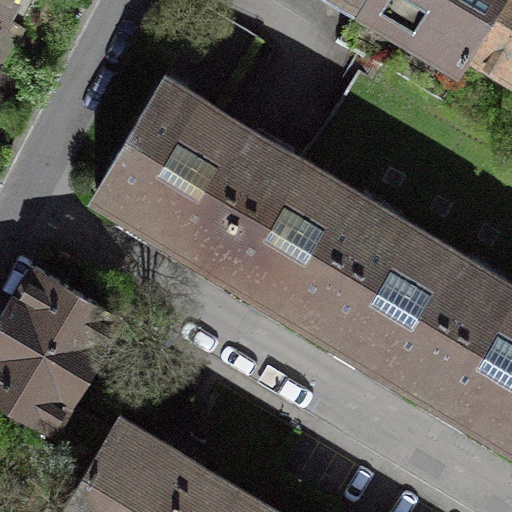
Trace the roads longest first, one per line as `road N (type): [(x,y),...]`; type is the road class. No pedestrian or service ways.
road 1 (residential): [(511,493),(22,200)]
road 2 (residential): [(22,200),(126,0)]
